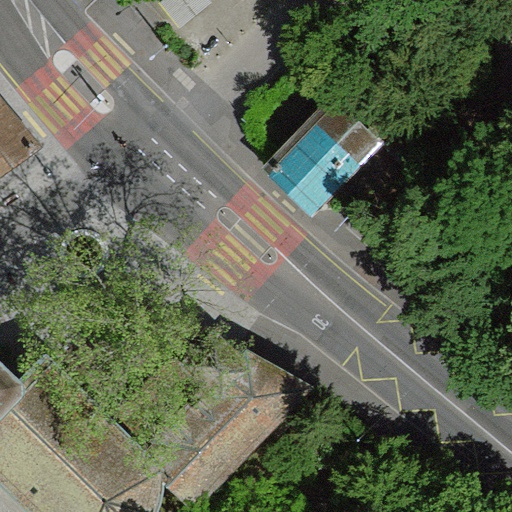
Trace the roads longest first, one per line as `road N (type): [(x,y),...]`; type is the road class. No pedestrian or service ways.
road 1 (residential): [(511,451),(149,145)]
road 2 (residential): [(149,145),(320,0)]
road 3 (residential): [(20,0),(149,145)]
road 4 (residential): [(0,241),(149,145)]
